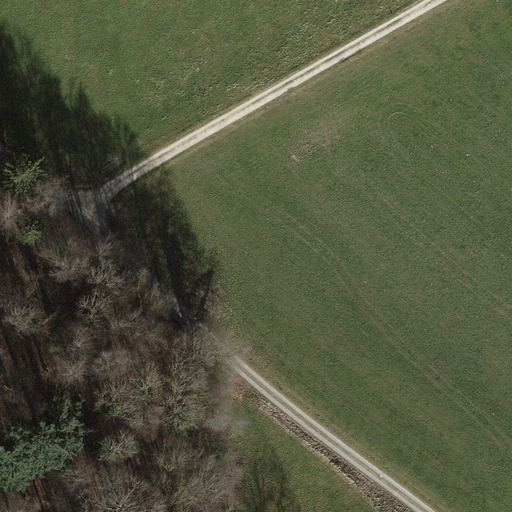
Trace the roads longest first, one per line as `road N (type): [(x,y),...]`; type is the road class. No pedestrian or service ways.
road 1 (track): [(63,212),(243,388),(411,511)]
road 2 (track): [(437,0),(63,212)]
